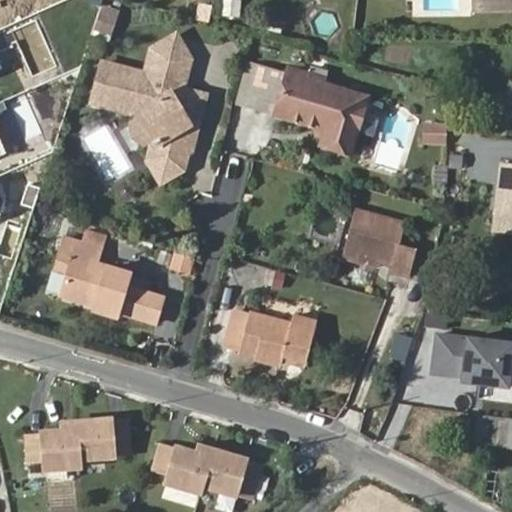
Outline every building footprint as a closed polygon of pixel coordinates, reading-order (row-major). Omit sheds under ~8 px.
[(240,17),(241,0),(226,0),(225,16),(240,17)] [(511,0),(475,0),(475,10),(511,9),(511,0)] [(203,1),(200,16),(211,19),(214,4),(203,1)] [(122,18),(105,12),(100,26),(117,32),(122,18)] [(174,38),(151,50),(187,59),(174,38)] [(185,149),(188,134),(192,135),(202,95),(179,90),(187,59),(151,50),(144,75),(101,65),(91,104),(132,115),(135,119),(150,141),(157,152),(146,159),(161,180),(180,168),(185,149)] [(273,111),(282,72),(242,63),(233,102),(273,111)] [(348,149),(363,95),(319,82),(321,76),(283,67),(282,72),(273,111),(323,126),(319,141),(348,149)] [(150,141),(135,119),(124,127),(139,149),(150,141)] [(445,144),(445,126),(425,126),(424,144),(445,144)] [(511,162),(499,161),(490,233),(511,236),(511,162)] [(448,186),(448,164),(434,164),(435,186),(448,186)] [(346,251),(379,260),(385,261),(383,270),(401,275),(408,247),(394,244),(399,223),(357,212),(346,251)] [(88,235),(84,247),(101,251),(103,238),(88,235)] [(65,299),(101,308),(122,313),(159,322),(166,298),(128,289),(131,276),(97,268),(101,251),(84,247),(63,242),(59,258),(74,262),(71,275),(65,299)] [(376,267),(379,260),(346,251),(344,258),(376,267)] [(192,257),(174,253),(171,267),(188,271),(192,257)] [(56,272),(71,275),(74,262),(59,258),(56,272)] [(122,313),(101,308),(100,315),(120,320),(122,313)] [(222,347),(240,352),(251,313),(233,308),(222,347)] [(447,329),(450,315),(429,311),(426,325),(447,329)] [(283,356),(306,362),(317,323),(292,315),(290,323),(251,313),(240,352),(282,364),(283,356)] [(392,357),(407,361),(414,338),(399,333),(392,357)] [(511,374),(511,346),(439,337),(434,376),(464,380),(477,381),(476,386),(510,391),(511,374)] [(304,370),(306,362),(283,356),(282,364),(304,370)] [(396,403),(387,441),(399,443),(407,406),(396,403)] [(511,447),(511,419),(478,415),(475,444),(511,447)] [(134,418),(117,419),(118,426),(135,425),(134,418)] [(117,419),(87,422),(87,430),(89,458),(137,453),(135,425),(118,426),(117,419)] [(87,430),(87,422),(69,423),(69,431),(87,430)] [(89,458),(87,430),(69,431),(35,434),(37,462),(52,461),(52,469),(90,466),(89,458)] [(207,483),(215,457),(202,453),(164,442),(156,470),(170,474),(168,480),(205,490),(207,483)] [(215,457),(217,449),(204,445),(202,453),(215,457)] [(249,457),(217,449),(215,457),(207,483),(253,496),(261,468),(247,464),(249,457)] [(263,462),(249,457),(247,464),(261,468),(263,462)] [(164,499),(234,510),(236,497),(166,486),(164,499)]
